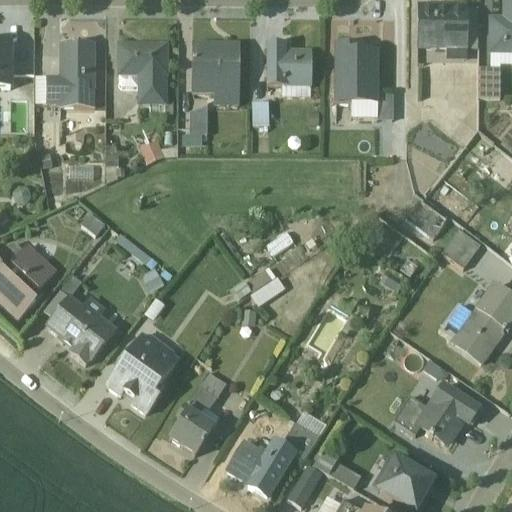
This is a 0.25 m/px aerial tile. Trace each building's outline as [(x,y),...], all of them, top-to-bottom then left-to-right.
[(511,68),(511,0),(502,0),(501,21),(486,21),(485,58),(488,59),(488,73),(476,73),(475,102),(498,102),(499,69),(511,68)] [(417,10),(416,14),(416,54),(444,54),(445,65),(463,65),(464,53),(475,53),(475,11),(464,11),(442,11),(417,10)] [(0,93),(8,94),(8,50),(8,49),(0,48),(0,93)] [(33,82),(33,109),(43,109),(44,110),(57,111),(57,113),(92,113),(92,50),(75,49),(75,48),(71,48),(71,49),(58,49),(58,81),(33,82)] [(164,50),(117,50),(117,90),(119,93),(136,93),(135,111),(148,111),(148,118),(171,118),(170,106),(164,106),(164,50)] [(236,50),(191,50),(190,99),(212,100),(212,110),(236,110),(236,50)] [(280,102),(308,102),(308,57),(281,57),(281,50),(266,50),(266,92),(280,93),(280,102)] [(350,50),(333,50),(332,108),(375,109),(375,125),(391,125),(391,99),(375,99),(375,57),(351,56),(350,50)] [(266,131),(266,108),(250,108),(250,131),(266,131)] [(205,139),(205,112),(188,118),(188,139),(180,139),(180,151),(199,151),(200,140),(205,139)] [(155,145),(138,153),(146,170),(162,162),(177,161),(176,152),(159,153),(155,145)] [(104,186),(116,184),(116,181),(123,182),(123,173),(117,173),(116,160),(113,151),(105,151),(104,186)] [(91,171),(67,171),(67,183),(91,183),(91,171)] [(10,198),(13,208),(23,210),(29,203),(26,194),(17,191),(10,198)] [(431,245),(445,226),(443,225),(442,225),(417,206),(403,225),(431,245)] [(105,232),(95,225),(88,235),(97,242),(105,232)] [(273,258),(292,243),(285,234),(266,249),(273,258)] [(440,259),(461,274),(478,251),(456,235),(440,259)] [(149,274),(155,267),(118,238),(113,245),(149,274)] [(0,310),(16,326),(41,298),(38,295),(54,276),(26,249),(20,255),(12,248),(0,254),(0,310)] [(242,286),(231,294),(237,304),(248,297),(250,298),(274,282),(267,272),(243,288),(242,286)] [(153,275),(139,283),(147,297),(161,290),(153,275)] [(386,275),(378,288),(395,299),(403,287),(386,275)] [(85,369),(113,334),(99,322),(104,314),(88,302),(80,311),(69,302),(80,288),(70,281),(41,317),(51,324),(45,332),(58,342),(56,344),(70,356),(68,358),(82,369),(85,369)] [(249,301),(256,312),(283,294),(275,283),(249,301)] [(495,292),(491,288),(470,318),(458,310),(444,329),(456,337),(449,347),(479,369),(503,335),(506,338),(511,329),(511,305),(502,298),(505,295),(497,289),(495,292)] [(162,310),(153,304),(142,320),(150,327),(162,310)] [(254,317),(241,316),(240,330),(253,332),(254,317)] [(143,341),(141,339),(104,391),(119,401),(122,397),(132,405),(129,409),(144,419),(160,397),(156,395),(177,365),(174,363),(172,357),(149,340),(143,341)] [(427,366),(420,375),(440,388),(446,379),(427,366)] [(225,389),(206,377),(173,426),(177,429),(167,445),(193,461),(217,422),(207,416),(225,389)] [(476,414),(438,390),(429,405),(428,404),(423,412),(407,402),(391,427),(413,441),(417,434),(447,453),(463,427),(466,430),(476,414)] [(301,467),(324,430),(302,417),(294,429),(292,428),(280,449),(271,444),(264,455),(257,451),(255,453),(243,446),(225,476),(247,489),(246,492),(264,503),(290,461),(301,467)] [(315,459),(308,470),(327,481),(336,465),(322,457),(319,462),(315,459)] [(388,461),(370,492),(405,511),(420,511),(426,501),(423,499),(431,486),(388,461)] [(359,482),(334,468),(327,481),(351,495),(359,482)] [(300,511),(319,480),(304,471),(285,505),(297,511),(300,511)]
